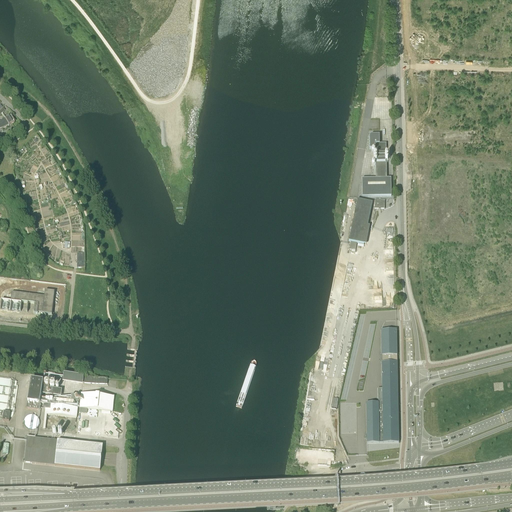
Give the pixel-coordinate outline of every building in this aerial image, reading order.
[(5,120),(9,126),(14,122),(11,116),(5,120)] [(0,122),(2,129),(9,126),(5,120),(0,122)] [(379,144),(379,138),(369,137),(369,151),(374,151),(375,144),(379,144)] [(383,179),(387,179),(386,144),(375,144),(376,179),(379,179),(379,181),(363,181),(363,196),(388,197),(388,181),(383,181),(383,179)] [(370,227),(368,226),(372,203),(357,200),(349,242),(366,245),(370,227)] [(375,209),(385,209),(385,200),(375,200),(375,209)] [(384,231),(384,240),(394,240),(394,231),(384,231)] [(45,291),(45,297),(12,293),(11,301),(22,302),(28,303),(35,303),(34,313),(38,314),(38,312),(43,313),(43,314),(52,315),(55,292),(45,291)] [(398,443),(396,330),(381,331),(381,363),(381,373),(376,373),(376,376),(382,376),(382,403),(366,403),(367,444),(379,443),(382,443),(398,443)] [(327,375),(341,378),(348,341),(334,338),(327,375)] [(84,378),(65,375),(64,383),(83,386),(84,378)] [(41,394),(61,397),(63,386),(43,383),(43,382),(31,380),(28,402),(40,404),(41,394)] [(100,395),(81,393),(80,408),(113,412),(114,397),(100,395)] [(27,409),(39,411),(40,404),(28,402),(27,409)] [(77,418),(78,409),(78,408),(51,405),(50,410),(48,410),(47,415),(77,418)] [(36,416),(25,416),(25,426),(30,426),(30,429),(36,429),(36,422),(36,416)] [(103,446),(28,438),(25,463),(100,471),(100,467),(101,463),(102,455),(102,452),(103,446)] [(318,450),(317,466),(327,467),(327,465),(334,466),(334,459),(335,452),(318,450)]
